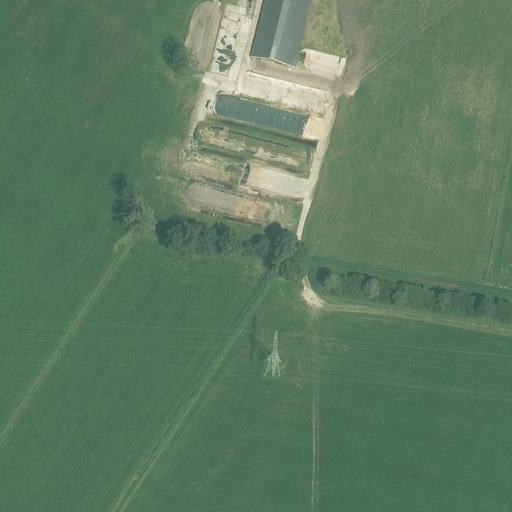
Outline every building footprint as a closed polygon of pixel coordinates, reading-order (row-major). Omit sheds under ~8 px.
[(265,0),(251,57),(293,67),(309,0),(265,0)] [(285,83),(251,74),(245,93),(280,102),(285,83)] [(221,89),(220,97),(228,98),(229,91),(221,89)] [(265,120),(265,115),(272,115),(272,109),(255,110),(256,121),(265,120)] [(264,187),(291,193),(292,186),(274,182),(276,176),(267,174),(264,187)]
